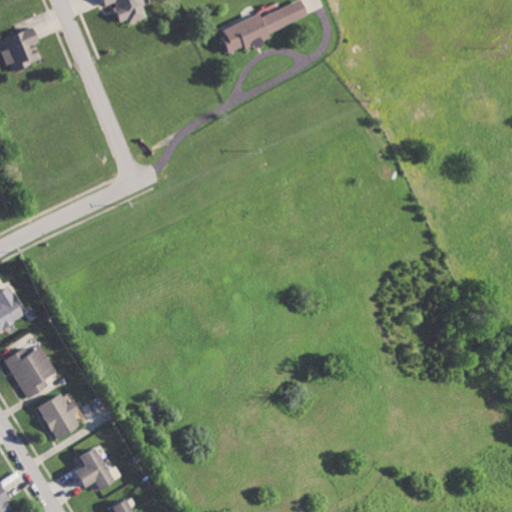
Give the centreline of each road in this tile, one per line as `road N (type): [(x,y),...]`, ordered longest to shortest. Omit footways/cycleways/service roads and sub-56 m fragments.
road 1 (residential): [(0,246),(139,182),(183,129),(322,51)]
road 2 (residential): [(139,182),(62,0)]
